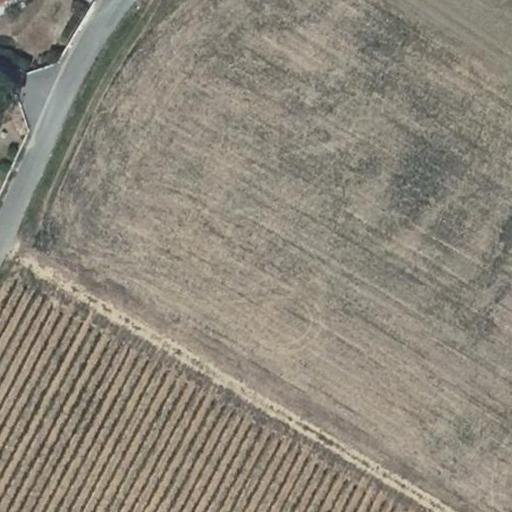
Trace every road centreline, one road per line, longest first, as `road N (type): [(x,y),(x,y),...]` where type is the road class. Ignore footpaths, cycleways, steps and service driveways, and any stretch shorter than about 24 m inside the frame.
road 1 (track): [(5,233),(468,511)]
road 2 (unclassified): [(119,0),(61,103),(0,244)]
